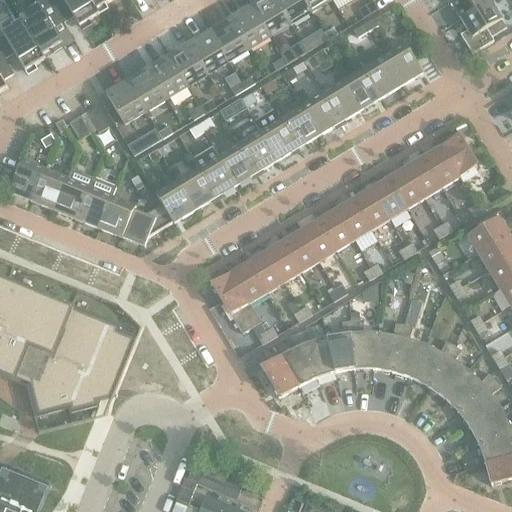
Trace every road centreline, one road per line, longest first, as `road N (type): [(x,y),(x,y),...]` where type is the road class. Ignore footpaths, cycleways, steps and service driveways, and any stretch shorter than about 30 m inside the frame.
road 1 (residential): [(175,282),(191,258),(466,93)]
road 2 (residential): [(0,142),(10,114),(201,0)]
road 3 (residential): [(175,282),(0,211)]
road 4 (residential): [(300,443),(342,426),(396,429),(429,459),(440,493)]
road 5 (residential): [(188,420),(155,410),(128,419),(89,511)]
road 6 (residential): [(243,390),(175,282)]
